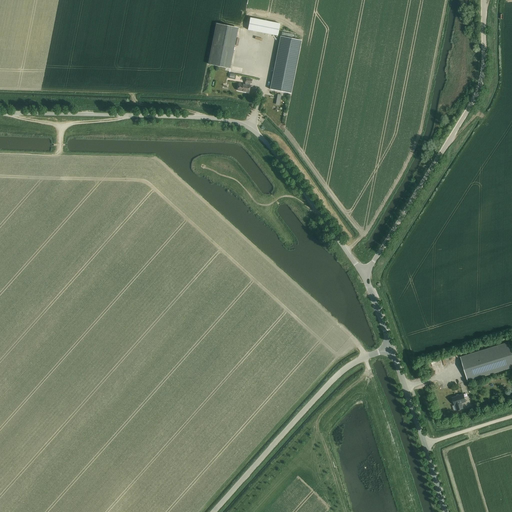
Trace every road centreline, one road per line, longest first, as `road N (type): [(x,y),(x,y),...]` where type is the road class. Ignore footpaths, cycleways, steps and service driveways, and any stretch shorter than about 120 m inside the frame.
road 1 (unclassified): [(363,277),(271,149),(240,123),(0,112)]
road 2 (unclassified): [(363,277),(473,96),(483,0)]
road 3 (unclassified): [(214,511),(339,373),(391,348)]
road 4 (unclassified): [(445,511),(391,348)]
road 5 (track): [(204,167),(234,179),(257,204),(290,196),(316,210)]
